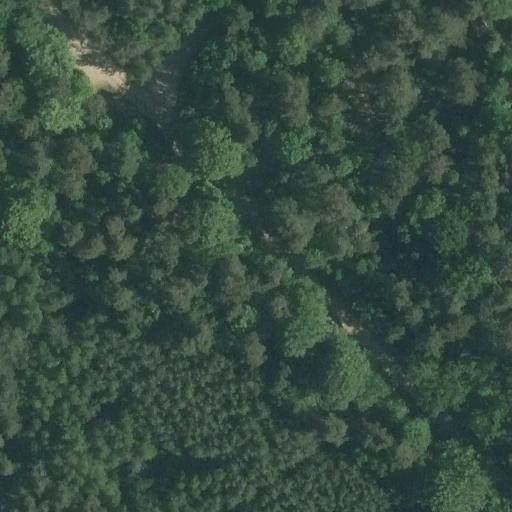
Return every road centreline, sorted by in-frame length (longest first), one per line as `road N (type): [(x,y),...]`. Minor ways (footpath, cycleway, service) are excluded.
road 1 (track): [(134,95),(511,474)]
road 2 (track): [(227,186),(332,144),(511,112)]
road 3 (track): [(0,173),(134,95)]
road 4 (track): [(41,0),(134,95)]
road 5 (track): [(134,95),(227,0)]
